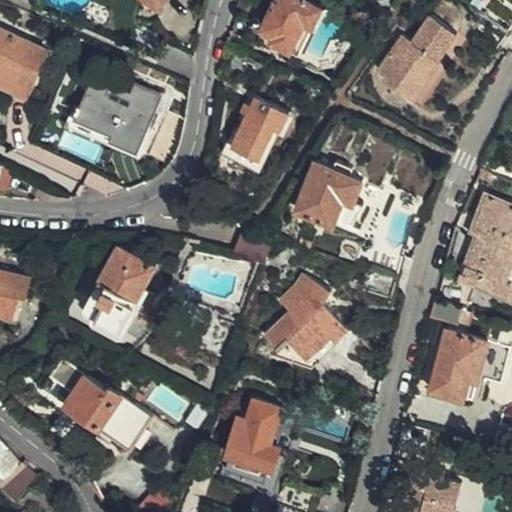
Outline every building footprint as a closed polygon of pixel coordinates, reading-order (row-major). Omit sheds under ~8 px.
[(167,0),(140,0),(160,12),(167,0)] [(305,20),(313,25),(324,2),(320,0),(272,0),(259,27),(271,33),(269,37),(292,48),(305,20)] [(489,20),(510,34),(511,30),(511,7),(502,1),(489,20)] [(418,41),(413,38),(402,55),(396,51),(383,70),(392,77),(387,83),(420,104),(447,64),(444,62),(462,36),(435,17),(418,41)] [(168,42),(159,23),(151,26),(144,27),(133,20),(125,34),(157,59),(165,43),(168,42)] [(300,53),(313,25),(305,20),(292,48),(300,53)] [(499,50),(510,34),(489,20),(477,36),(499,50)] [(48,49),(0,29),(0,82),(28,95),(48,49)] [(402,55),(413,38),(408,34),(396,51),(402,55)] [(455,70),(447,64),(420,104),(427,109),(455,70)] [(133,92),(121,87),(94,76),(77,116),(116,133),(114,140),(138,151),(162,94),(137,82),(133,92)] [(125,77),(121,87),(133,92),(137,82),(125,77)] [(282,127),(291,110),(258,96),(234,144),(262,155),(276,126),(282,127)] [(116,133),(77,116),(72,128),(112,145),(114,140),(116,133)] [(0,183),(8,185),(11,166),(0,161),(0,183)] [(357,203),(365,180),(352,175),(354,169),(336,162),(333,167),(316,162),(296,212),(336,227),(346,200),(357,203)] [(511,204),(485,195),(476,223),(481,224),(464,272),(460,273),(459,279),(465,281),(466,279),(511,293),(511,204)] [(353,233),(364,205),(357,203),(346,200),(336,227),(353,233)] [(275,245),(242,233),(235,249),(269,261),(275,245)] [(347,239),(328,234),(324,252),(342,259),(347,239)] [(122,330),(155,267),(120,246),(98,285),(105,289),(101,297),(109,301),(99,317),(105,320),(102,326),(114,333),(117,327),(122,330)] [(371,250),(368,271),(394,274),(398,254),(371,250)] [(32,274),(0,264),(0,309),(12,313),(19,291),(27,293),(32,274)] [(394,274),(368,271),(365,292),(391,296),(394,274)] [(326,302),(337,291),(310,274),(303,285),(297,291),(284,300),(292,310),(267,334),(278,348),(270,355),(313,369),(339,343),(336,339),(348,328),(326,302)] [(465,304),(434,297),(430,314),(461,321),(465,304)] [(235,314),(238,305),(228,301),(225,310),(235,314)] [(477,377),(487,337),(445,327),(430,388),(463,396),(469,375),(477,377)] [(66,400),(86,416),(97,426),(127,451),(153,419),(115,386),(111,390),(90,373),(66,400)] [(223,456),(225,456),(249,465),(245,478),(264,484),(268,472),(272,473),(281,449),(269,445),(275,430),(281,410),(254,401),(250,409),(242,407),(223,456)] [(97,426),(86,416),(80,421),(92,432),(97,426)] [(286,435),(275,430),(269,445),(281,449),(286,435)] [(0,477),(21,459),(0,434),(0,477)] [(249,465),(225,456),(220,469),(245,478),(249,465)] [(45,472),(31,459),(4,484),(17,498),(45,472)] [(457,511),(466,481),(445,476),(446,471),(415,462),(401,511),(457,511)] [(281,505),(303,511),(313,511),(319,493),(288,483),(281,505)]
